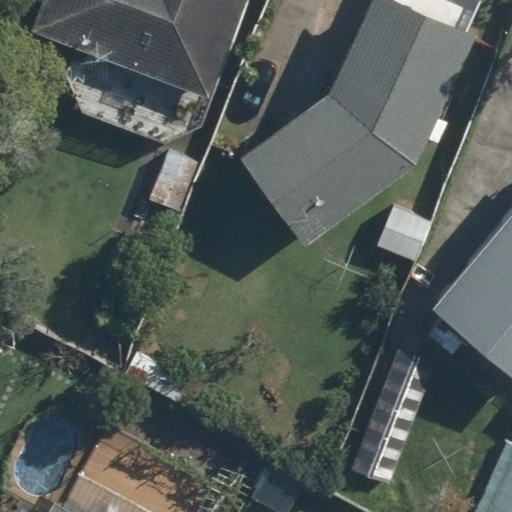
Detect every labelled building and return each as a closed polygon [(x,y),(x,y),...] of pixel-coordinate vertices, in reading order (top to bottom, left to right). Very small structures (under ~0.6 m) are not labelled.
[(202,128),(248,0),(35,0),(24,31),(73,49),(62,78),(76,116),(166,144),(202,128)] [(360,0),(330,84),(234,158),(307,252),(408,173),(480,0),(360,0)] [(511,207),(431,312),(511,375),(511,403),(501,418),(511,426),(511,207)] [(440,352),(394,336),(356,448),(402,464),(440,352)] [(511,511),(511,442),(507,440),(468,511),(511,511)]
